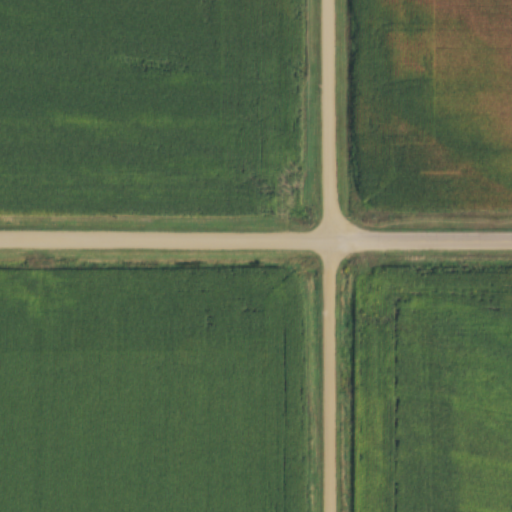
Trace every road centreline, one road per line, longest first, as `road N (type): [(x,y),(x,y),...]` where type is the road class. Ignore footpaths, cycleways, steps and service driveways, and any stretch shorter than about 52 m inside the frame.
road 1 (residential): [(330,511),(330,0)]
road 2 (residential): [(0,238),(332,239)]
road 3 (residential): [(332,239),(511,238)]
